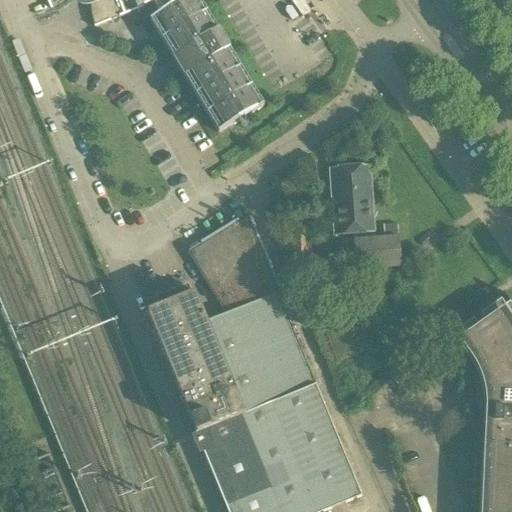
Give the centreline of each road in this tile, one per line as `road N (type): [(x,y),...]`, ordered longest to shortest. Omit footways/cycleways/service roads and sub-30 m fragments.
road 1 (residential): [(30,48),(109,236),(145,244),(212,201)]
road 2 (residential): [(212,201),(137,78),(45,41),(30,48)]
road 3 (residential): [(212,201),(348,108),(378,48)]
road 4 (tertiary): [(511,132),(428,12)]
road 5 (residential): [(511,236),(438,133)]
